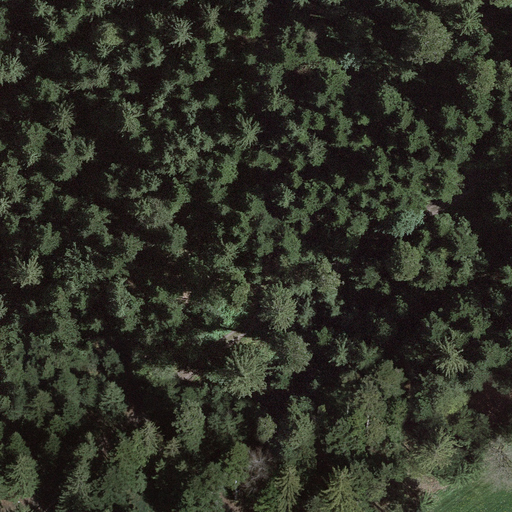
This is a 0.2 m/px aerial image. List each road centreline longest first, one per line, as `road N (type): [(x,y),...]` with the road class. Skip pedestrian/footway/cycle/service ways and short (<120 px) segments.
road 1 (track): [(511,159),(235,340),(24,511)]
road 2 (track): [(120,431),(230,511)]
